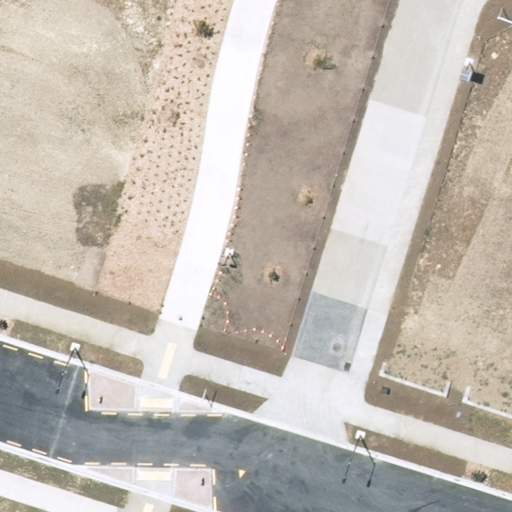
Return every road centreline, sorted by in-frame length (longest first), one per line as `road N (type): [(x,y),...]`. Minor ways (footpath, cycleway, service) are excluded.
road 1 (residential): [(298,479),(437,0)]
road 2 (residential): [(298,479),(0,389)]
